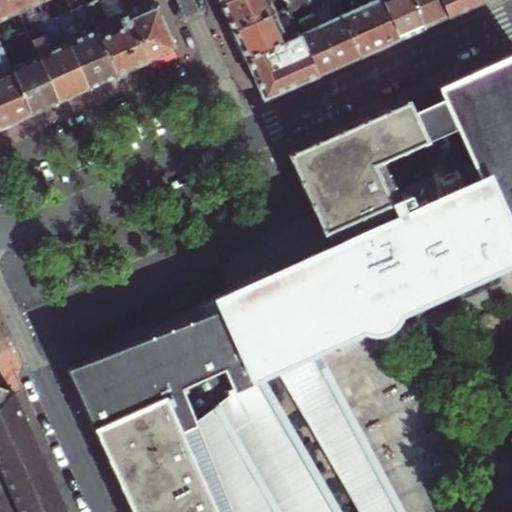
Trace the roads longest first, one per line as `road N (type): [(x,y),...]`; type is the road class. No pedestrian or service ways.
road 1 (residential): [(245,133),(511,15)]
road 2 (residential): [(0,233),(28,229),(245,133)]
road 3 (residential): [(0,288),(100,511)]
road 4 (residential): [(245,133),(184,0)]
